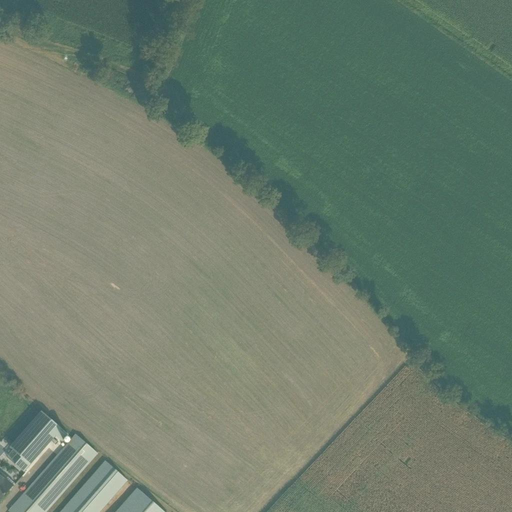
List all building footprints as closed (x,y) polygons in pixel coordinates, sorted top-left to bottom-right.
[(41,412),(10,448),(21,458),(15,465),(24,473),(55,436),(61,442),(68,435),(41,412)] [(75,435),(15,504),(8,511),(46,511),(97,454),(75,435)] [(106,462),(62,511),(99,511),(127,481),(106,462)] [(0,500),(14,484),(8,478),(7,479),(0,473),(0,500)] [(163,511),(136,489),(116,511),(163,511)]
